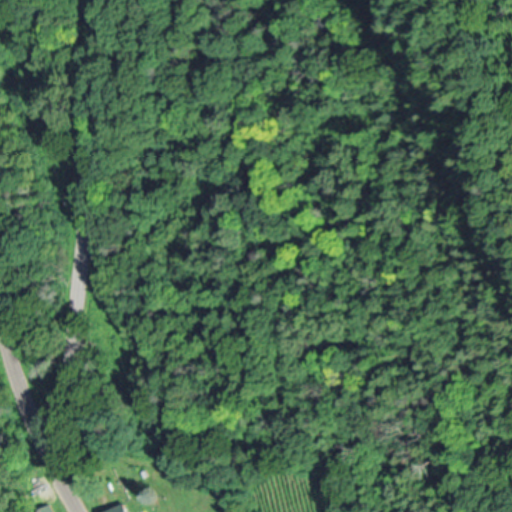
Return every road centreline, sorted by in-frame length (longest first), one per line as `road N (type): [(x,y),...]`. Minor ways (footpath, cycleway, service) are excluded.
road 1 (residential): [(46,451),(76,357),(105,0)]
road 2 (residential): [(46,451),(0,313)]
